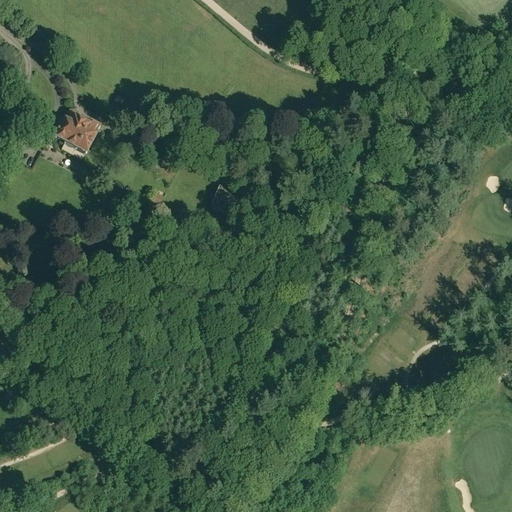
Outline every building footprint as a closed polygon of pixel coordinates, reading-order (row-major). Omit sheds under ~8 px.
[(86,155),(100,129),(91,124),(89,127),(79,121),(80,119),(77,116),(74,113),(70,113),(65,122),(63,121),(55,138),(86,155)] [(149,170),(156,172),(158,166),(151,164),(149,170)] [(222,189),(211,209),(233,219),(243,198),(222,189)] [(209,230),(216,234),(219,228),(212,225),(209,230)] [(16,261),(17,276),(18,277),(28,277),(27,260),(16,261)]
